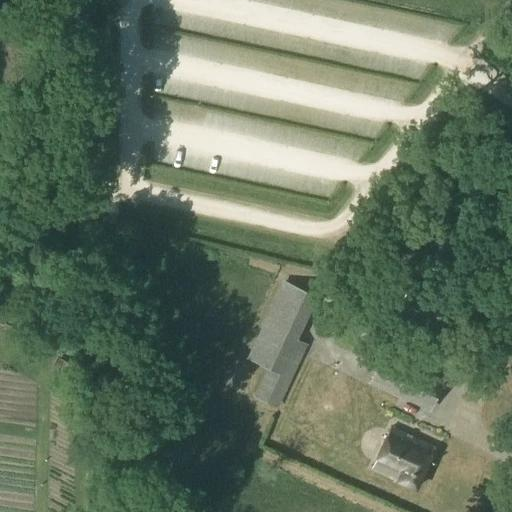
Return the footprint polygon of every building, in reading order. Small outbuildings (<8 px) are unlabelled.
[(277,406),(304,346),(295,342),(315,298),(283,284),(248,358),(269,367),(256,396),(277,406)] [(0,324),(3,326),(12,308),(0,301),(0,324)] [(429,412),(442,382),(381,354),(368,384),(429,412)] [(352,374),(354,362),(334,359),(332,371),(352,374)] [(416,490),(434,447),(391,428),(372,469),(398,480),(397,482),(416,490)]
